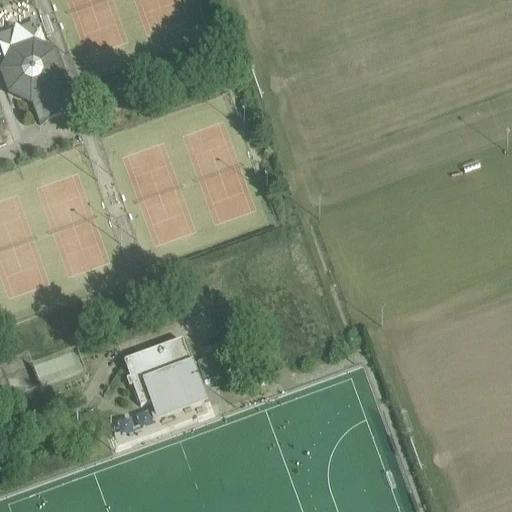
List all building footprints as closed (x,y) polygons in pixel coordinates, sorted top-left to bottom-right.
[(62,112),(69,109),(59,81),(61,76),(54,55),(34,46),(14,53),(5,73),(12,93),(31,102),(39,124),(42,123),(63,115),(62,112)] [(283,344),(511,270),(511,114),(269,192),(286,247),(247,259),(253,278),(231,285),(243,322),(272,312),(283,344)] [(184,340),(123,363),(141,408),(153,404),(160,422),(208,404),(184,340)] [(31,366),(27,354),(0,364),(0,404),(86,372),(77,349),(31,366)] [(213,361),(198,366),(205,385),(220,380),(213,361)]
